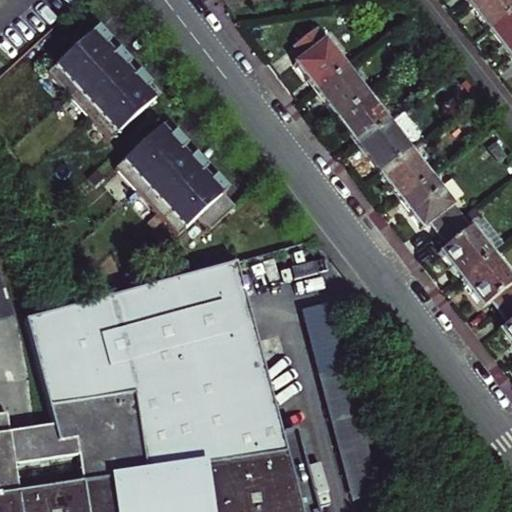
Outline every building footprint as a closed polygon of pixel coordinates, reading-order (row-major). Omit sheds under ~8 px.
[(0,0),(0,511),(299,511),(288,472),(298,469),(293,448),(283,450),(238,272),(29,324),(54,434),(10,441),(7,417),(0,418),(0,0)] [(511,0),(470,0),(466,4),(487,31),(511,11),(511,0)] [(511,11),(487,31),(509,59),(511,56),(511,11)] [(112,144),(158,102),(157,100),(156,101),(149,92),(154,87),(143,75),(142,73),(135,79),(127,70),(133,65),(123,53),(121,51),(115,57),(107,48),(113,43),(102,31),(101,29),(50,76),(112,144)] [(103,30),(102,31),(113,43),(107,48),(115,57),(121,51),(122,50),(103,30)] [(316,93),(347,69),(321,36),(317,31),(295,48),(298,52),(303,59),(295,65),(307,81),(310,85),(316,93)] [(124,52),(123,53),(133,65),(127,70),(135,79),(142,73),(142,72),(124,52)] [(347,69),(316,93),(323,102),(337,121),(368,97),(347,69)] [(144,74),(143,75),(154,87),(149,92),(156,101),(157,100),(158,102),(164,96),(144,74)] [(358,149),(389,125),(368,97),(337,121),(353,141),(358,149)] [(170,124),(164,129),(165,131),(163,132),(171,140),(177,135),(188,147),(190,145),(170,124)] [(410,152),(389,125),(358,149),(364,156),(379,176),(410,152)] [(164,129),(118,171),(180,239),(200,220),(212,233),(238,210),(226,197),(231,192),(229,191),(218,179),(212,184),(204,175),(210,170),(209,168),(198,157),(192,162),(184,154),(190,148),(188,147),(177,135),(171,140),(163,132),(165,131),(164,129)] [(495,144),(485,151),(497,166),(506,158),(495,144)] [(190,148),(184,154),(192,162),(198,157),(209,168),(210,167),(191,147),(190,148)] [(400,204),(431,180),(410,152),(379,176),(400,204)] [(210,170),(204,175),(212,184),(218,179),(229,191),(231,190),(211,169),(210,170)] [(440,234),(460,218),(431,180),(400,204),(425,236),(430,242),(440,234)] [(445,240),(449,245),(440,252),(462,280),(493,256),(490,253),(470,227),(462,217),(460,218),(440,234),(445,240)] [(479,219),(470,227),(490,253),(500,245),(479,219)] [(511,305),(511,281),(493,256),(462,280),(484,309),(493,302),(496,307),(501,313),(511,305)] [(511,305),(501,313),(506,319),(509,324),(500,331),(511,345),(511,305)] [(319,375),(347,503),(378,496),(351,368),(319,375)]
